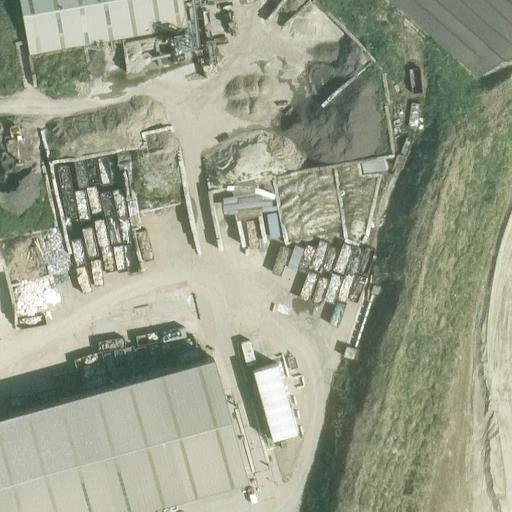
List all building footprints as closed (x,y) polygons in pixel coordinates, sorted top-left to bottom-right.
[(18,0),(28,55),(186,26),(181,0),(18,0)] [(368,159),(370,174),(391,171),(390,157),(368,159)] [(238,185),(247,218),(268,212),(260,180),(238,185)] [(99,342),(126,336),(124,325),(96,331),(99,342)] [(252,367),(272,361),(264,338),(245,344),(252,367)] [(0,415),(0,511),(122,511),(246,478),(212,356),(0,415)] [(257,381),(280,376),(278,364),(255,368),(257,381)] [(260,382),(272,435),(298,429),(286,376),(260,382)] [(206,492),(211,511),(248,511),(240,482),(206,492)]
